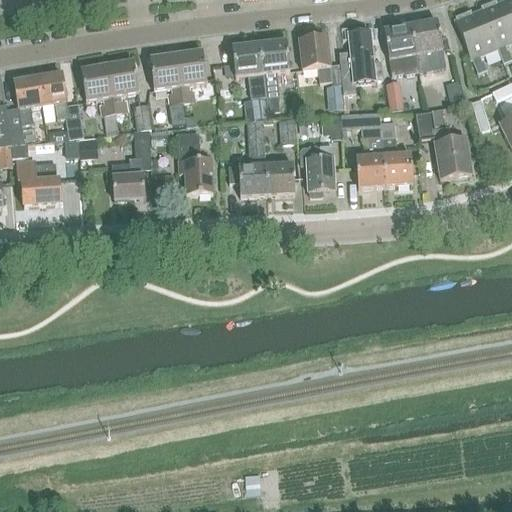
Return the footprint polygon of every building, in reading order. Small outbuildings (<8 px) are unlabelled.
[(482,14),(480,15),(497,53),(503,68),(511,64),(511,62),(508,54),(507,54),(505,49),(511,46),(511,17),(506,4),(497,8),(495,5),(496,5),(496,4),(480,10),(481,12),(482,14)] [(497,53),(480,15),(471,19),(470,16),(471,16),(470,14),(455,21),(455,23),(456,22),(457,24),(455,25),(471,63),(478,78),(487,74),(483,64),(481,65),(479,60),(497,53)] [(410,30),(418,77),(421,89),(419,77),(432,75),(429,58),(442,56),(436,26),(410,30)] [(404,80),(418,77),(410,30),(383,35),(389,65),(399,64),(400,71),(402,70),(404,80)] [(330,70),(333,98),(342,97),(342,100),(355,99),(352,71),(358,71),(359,87),(375,85),(370,37),(347,39),(350,68),(330,70)] [(321,99),(333,98),(330,70),(328,42),(298,45),(301,76),(319,74),(321,99)] [(285,46),(259,49),(265,102),(278,101),(276,79),(289,77),(285,46)] [(265,102),(259,49),(231,53),(235,84),(247,82),(250,104),(265,102)] [(202,56),(176,60),(182,107),(195,106),(193,94),(189,95),(188,90),(206,88),(202,56)] [(182,107),(176,60),(149,63),(153,95),(172,93),(172,97),(168,98),(169,109),(179,108),(182,107)] [(133,65),(106,70),(115,117),(127,115),(125,104),(121,105),(120,100),(138,97),(133,65)] [(102,120),(102,119),(115,117),(106,70),(80,75),(86,106),(104,103),(104,108),(100,109),(102,120)] [(61,78),(37,82),(42,110),(54,108),(57,124),(65,122),(68,145),(83,142),(78,109),(67,111),(61,78)] [(18,112),(6,114),(12,149),(24,148),(21,130),(33,128),(30,112),(42,110),(37,82),(14,86),(18,112)] [(446,89),(451,111),(462,109),(458,87),(446,89)] [(511,113),(511,88),(500,94),(510,115),(511,113)] [(399,90),(386,92),(390,116),(402,114),(399,90)] [(183,114),(182,107),(179,108),(169,109),(170,116),(183,114)] [(132,111),(136,136),(151,134),(147,109),(132,111)] [(6,114),(5,110),(0,110),(0,151),(12,149),(6,114)] [(115,117),(102,119),(106,140),(118,138),(115,117)] [(380,117),(340,120),(341,134),(361,133),(362,144),(367,143),(368,154),(365,154),(365,162),(355,163),(357,193),(385,191),(382,143),(380,117)] [(415,120),(419,145),(433,142),(439,184),(471,179),(465,142),(450,145),(448,133),(434,135),(432,118),(415,120)] [(511,121),(499,128),(511,154),(511,121)] [(68,144),(67,135),(63,135),(60,140),(60,145),(68,144)] [(111,170),(114,205),(143,203),(141,174),(151,174),(148,137),(132,138),(134,164),(128,164),(129,168),(111,170)] [(198,138),(177,139),(179,179),(185,179),(186,200),(213,199),(211,165),(199,165),(198,138)] [(395,143),(382,143),(385,191),(413,189),(410,158),(396,159),(395,143)] [(309,201),(322,201),(322,196),(334,195),(333,163),(332,163),(331,150),(319,151),(319,152),(302,153),(300,155),(301,170),(306,169),(307,197),(309,197),(309,201)] [(0,151),(0,172),(12,172),(11,151),(0,151)] [(252,171),(228,172),(229,188),(239,188),(240,202),(267,200),(266,170),(265,160),(252,161),(252,171)] [(16,165),(17,188),(21,188),(23,211),(60,209),(58,183),(56,183),(55,168),(35,170),(35,164),(16,165)] [(293,169),(266,170),(267,200),(295,199),(293,169)] [(259,479),(245,480),(246,499),(261,498),(259,479)]
